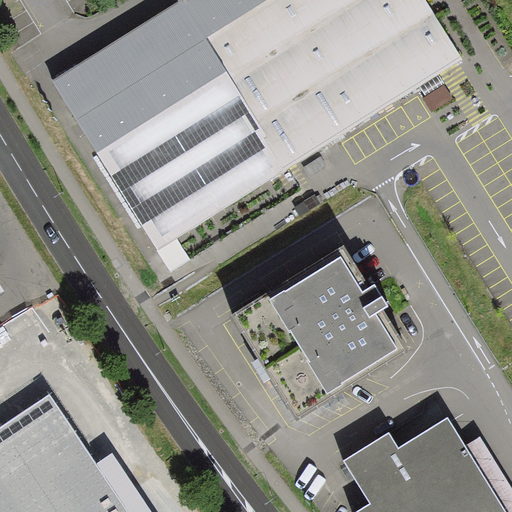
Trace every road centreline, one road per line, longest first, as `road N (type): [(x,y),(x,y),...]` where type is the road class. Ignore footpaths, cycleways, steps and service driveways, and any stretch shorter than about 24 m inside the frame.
road 1 (track): [(0,68),(101,243),(303,511)]
road 2 (primary): [(252,511),(160,385),(0,134)]
